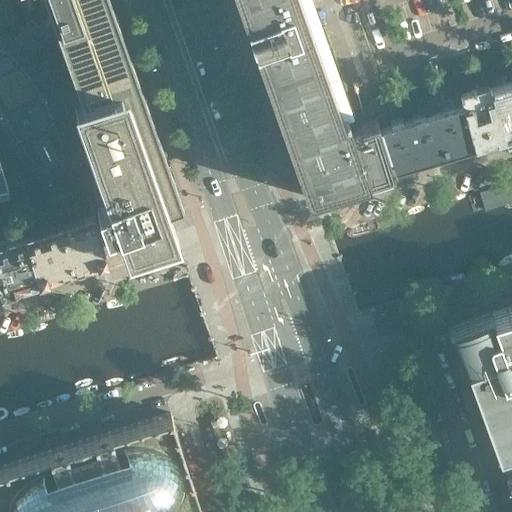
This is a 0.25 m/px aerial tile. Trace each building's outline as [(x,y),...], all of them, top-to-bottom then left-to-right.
[(136,75),(109,0),(44,0),(78,93),(81,101),(123,88),(127,100),(128,99),(129,103),(128,103),(136,127),(138,126),(139,130),(137,130),(146,154),(147,154),(149,157),(147,157),(155,181),(157,181),(158,184),(157,185),(165,208),(167,208),(168,211),(175,208),(182,206),(136,75)] [(352,115),(311,0),(236,0),(306,196),(324,190),(333,187),(347,182),(347,183),(349,182),(349,181),(363,177),(363,178),(368,176),(368,175),(378,172),(378,173),(380,173),(380,172),(392,168),(380,129),(375,116),(349,124),(347,117),(352,115)] [(0,17),(10,15),(7,4),(0,6),(0,17)] [(511,133),(511,83),(507,66),(498,68),(504,88),(491,92),(503,136),(511,133)] [(490,86),(459,95),(462,105),(474,145),(503,136),(491,92),(490,86)] [(155,181),(147,157),(149,157),(147,154),(146,154),(137,130),(139,130),(138,126),(136,127),(128,103),(129,103),(128,99),(127,100),(123,88),(81,101),(73,104),(107,201),(96,205),(105,232),(117,228),(126,253),(177,237),(168,211),(167,208),(165,208),(157,185),(158,184),(157,181),(155,181)] [(474,145),(462,105),(434,113),(446,153),(474,145)] [(446,153),(434,113),(380,129),(392,168),(392,169),(446,153)] [(511,181),(473,194),(479,212),(511,202),(511,181)] [(89,202),(85,190),(50,201),(53,210),(76,203),(77,206),(89,202)] [(53,210),(50,201),(27,208),(29,217),(53,210)] [(16,212),(4,215),(8,227),(19,223),(16,212)] [(107,259),(92,214),(83,217),(84,222),(59,230),(72,270),(97,262),(107,259)] [(72,270),(59,230),(35,238),(33,232),(23,235),(38,281),(48,278),(48,277),(72,270)] [(38,281),(23,235),(4,241),(6,246),(0,247),(0,269),(7,291),(38,281)] [(511,305),(490,312),(489,308),(446,324),(460,364),(465,363),(504,470),(505,470),(511,467),(511,305)] [(202,511),(191,477),(170,412),(0,464),(0,511),(202,511)]
